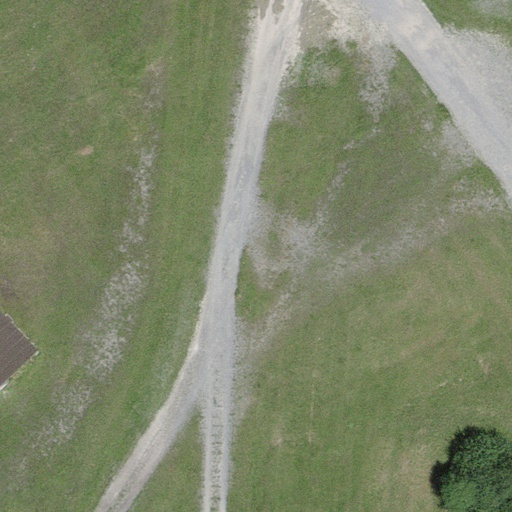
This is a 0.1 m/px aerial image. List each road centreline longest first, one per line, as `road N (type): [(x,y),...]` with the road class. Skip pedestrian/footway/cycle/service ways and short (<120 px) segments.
road 1 (track): [(117,511),(216,353),(275,0)]
road 2 (track): [(511,173),(389,0)]
road 3 (track): [(217,511),(216,353)]
